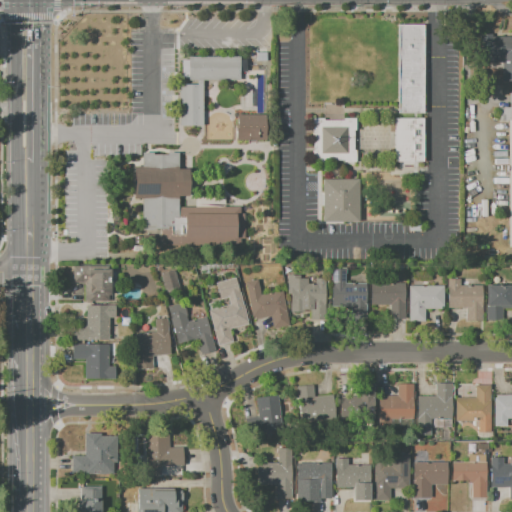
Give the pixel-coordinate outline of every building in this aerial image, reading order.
[(423,26),(423,114),(398,114),(398,26),(423,26)] [(511,81),(502,81),(502,63),(483,63),(483,38),(487,37),(487,33),(493,33),(493,36),(511,37),(511,39),(511,38),(511,81)] [(266,61),(257,61),(257,52),(266,52),(266,61)] [(239,57),(239,80),(202,80),(202,126),(180,126),(180,84),(196,84),(196,80),(188,80),(188,57),(239,57)] [(511,247),(509,247),(508,121),(498,121),(498,108),(509,108),(509,94),(511,94),(511,247)] [(265,141),(235,141),(235,129),(236,129),(236,116),(265,116),(265,133),(265,141)] [(355,118),(355,130),(353,130),(353,150),(355,150),(355,161),(343,161),(343,160),(324,160),(324,161),(312,161),(312,150),(314,150),(314,130),(312,130),(312,118),(324,118),(324,120),(344,120),(344,118),(355,118)] [(423,119),(423,162),(395,162),(395,119),(423,119)] [(244,213),(244,238),(240,238),(240,244),(161,245),(161,229),(156,229),(156,230),(143,230),(142,198),(134,198),(134,166),(142,166),(142,152),(153,152),(153,155),(168,155),(168,152),(178,152),(178,169),(189,169),(189,195),(178,195),(178,207),(240,207),(240,213),(244,213)] [(357,179),(358,221),(322,221),(322,179),(357,179)] [(109,301),(85,301),(85,282),(73,282),(73,266),(109,266),(109,269),(111,269),(111,295),(109,295),(109,301)] [(332,306),(331,269),(341,269),(341,268),(345,268),(345,273),(345,284),(365,283),(366,319),(351,320),(351,306),(332,306)] [(181,291),(167,295),(161,273),(175,269),(181,291)] [(217,344),(207,310),(229,304),(226,296),(219,298),(215,282),(234,277),(247,322),(228,328),(231,340),(217,344)] [(290,312),(291,294),(286,294),(287,277),(307,278),(307,284),(314,284),(315,278),(325,278),(323,320),(309,319),(310,310),(304,310),(304,312),(290,312)] [(448,308),(448,279),(460,278),(460,285),(482,285),(482,320),(466,320),(466,308),(448,308)] [(271,316),(252,320),(246,282),(258,280),(261,294),(284,290),(290,325),(273,328),(271,316)] [(370,304),(370,284),(404,284),(405,319),(390,319),(390,304),(370,304)] [(409,321),(408,286),(443,285),(443,306),(441,306),(441,309),(424,309),(425,321),(409,321)] [(487,320),(487,285),(511,285),(511,308),(503,308),(503,320),(487,320)] [(215,350),(200,355),(196,340),(194,341),(193,339),(177,343),(167,306),(182,302),(188,321),(205,316),(215,350)] [(114,305),(114,317),(108,317),(108,340),(72,340),(72,326),(85,326),(85,305),(114,305)] [(169,354),(151,356),(152,368),(136,370),(133,334),(155,332),(154,319),(166,318),(169,354)] [(109,346),(109,368),(115,368),(115,380),(86,380),(86,361),(73,361),(73,346),(109,346)] [(418,396),(436,396),(436,383),(452,383),(452,419),(431,418),(431,435),(418,435),(418,396)] [(378,395),(397,395),(397,384),(412,384),(412,419),(390,419),(390,428),(379,428),(378,395)] [(297,387),(313,385),(314,397),(333,394),(335,419),(301,423),(297,387)] [(342,398),(362,399),(362,385),(376,385),(376,421),(342,420),(342,398)] [(455,398),(475,398),(475,385),(490,385),(490,432),(478,432),(477,421),(455,421),(455,398)] [(493,426),(493,398),(495,398),(495,395),(511,395),(511,418),(506,418),(506,426),(493,426)] [(278,396),(282,429),(248,433),(246,418),(258,416),(256,398),(278,396)] [(148,474),(146,432),(168,431),(169,447),(182,447),(183,465),(160,466),(160,473),(148,474)] [(113,475),(85,475),(85,473),(71,473),(71,456),(84,456),(84,434),(100,434),(100,436),(117,437),(117,463),(113,463),(113,475)] [(291,449),(291,499),(277,499),(276,485),(257,485),(257,463),(267,463),(278,463),(278,449),(291,449)] [(409,488),(390,489),(390,501),(374,501),(373,458),(385,458),(385,465),(389,465),(389,454),(409,454),(409,488)] [(369,465),(369,483),(370,483),(370,500),(354,500),(354,487),(335,487),(334,459),(346,458),(346,465),(369,465)] [(511,499),(509,499),(509,487),(490,488),(490,458),(502,458),(502,464),(511,464),(511,499)] [(330,462),(330,497),(312,497),(312,481),(296,481),(296,462),(330,462)] [(446,484),(430,484),(430,497),(412,497),(412,462),(446,462),(446,484)] [(485,497),(471,497),(471,483),(468,483),(468,480),(451,480),(451,462),(485,462),(485,497)] [(100,511),(74,511),(74,507),(77,507),(77,499),(80,499),(80,486),(100,486),(100,511)] [(173,488),(173,490),(181,490),(181,493),(182,493),(182,500),(181,500),(181,511),(136,511),(136,502),(137,502),(136,489),(173,488)]
